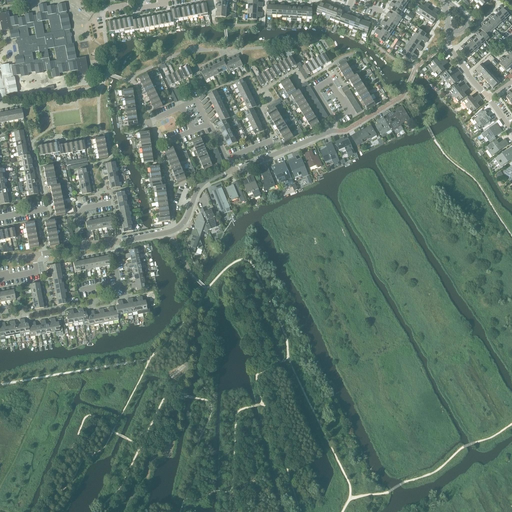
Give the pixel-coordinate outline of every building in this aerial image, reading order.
[(317,11),(321,13),(326,1),(324,0),(323,4),(320,2),(317,11)] [(477,4),(480,8),(489,0),(488,0),(481,0),(479,3),(477,4)] [(391,2),(390,4),(402,12),(405,8),(397,3),(395,5),(391,2)] [(32,13),(24,15),(24,17),(17,19),(17,16),(9,18),(8,12),(0,13),(0,23),(2,31),(9,30),(9,31),(11,39),(16,38),(19,56),(14,57),(15,64),(9,66),(8,64),(0,65),(0,66),(1,69),(0,69),(0,99),(6,98),(6,95),(17,92),(14,77),(13,77),(13,76),(20,75),(21,77),(28,76),(28,73),(35,72),(35,74),(43,73),(43,70),(46,70),(47,71),(50,70),(52,78),(60,77),(59,74),(66,72),(70,71),(70,72),(77,70),(78,76),(87,75),(89,74),(85,57),(76,59),(73,44),(72,44),(71,37),(70,37),(69,34),(70,34),(69,30),(70,29),(67,14),(66,15),(66,12),(65,3),(57,5),(57,6),(54,6),(54,5),(46,7),(46,4),(38,5),(39,13),(36,14),(36,15),(32,16),(32,13)] [(416,13),(420,16),(428,4),(426,3),(423,7),(421,5),(416,13)] [(326,15),(331,16),(335,4),(333,4),(332,7),(329,6),(326,15)] [(330,19),(335,20),(339,9),(336,8),(337,5),(335,4),(331,16),(330,19)] [(391,11),(394,13),(399,16),(402,12),(390,4),(389,6),(393,9),(391,11)] [(420,16),(424,19),(429,11),(427,9),(430,5),(428,4),(420,16)] [(171,11),(172,14),(173,20),(174,20),(178,19),(176,10),(177,10),(177,7),(175,7),(175,10),(173,11),(172,8),(170,8),(170,11),(171,11)] [(335,20),(339,22),(340,20),(342,14),(343,14),(345,8),(343,7),(342,10),(339,9),(335,20)] [(498,8),(497,9),(505,19),(509,16),(503,9),(500,11),(498,8)] [(424,19),(428,22),(436,10),(434,9),(432,13),(429,11),(424,19)] [(498,14),(495,16),(502,22),(505,19),(497,9),(495,11),(498,14)] [(436,10),(428,22),(433,24),(438,17),(436,15),(438,11),(436,10)] [(339,22),(344,24),(348,12),(347,11),(345,15),(343,14),(342,14),(340,20),(339,22)] [(388,12),(387,14),(399,22),(402,18),(399,16),(394,13),(392,15),(388,12)] [(390,19),(388,21),(396,26),(399,22),(387,14),(386,16),(390,19)] [(349,26),(353,28),(358,15),(356,15),(355,18),(352,17),(349,26)] [(357,32),(358,29),(361,21),(358,19),(360,16),(358,15),(353,28),(353,30),(357,32)] [(491,15),(489,16),(498,26),(502,22),(495,16),(493,18),(491,15)] [(490,20),(488,22),(494,29),(498,26),(489,16),(488,18),(490,20)] [(358,29),(363,31),(367,19),(365,18),(364,22),(361,21),(358,29)] [(383,21),(381,23),(393,31),(396,26),(388,21),(387,24),(383,21)] [(483,22),(482,23),(491,33),(494,29),(488,22),(486,25),(483,22)] [(384,27),(382,30),(390,35),(393,31),(381,23),(380,25),(384,27)] [(481,29),(483,32),(483,31),(487,36),(491,33),(482,23),(480,25),(483,27),(481,29)] [(377,29),(376,31),(387,39),(390,35),(382,30),(381,32),(377,29)] [(418,29),(415,33),(427,41),(428,39),(424,37),(426,34),(418,29)] [(387,39),(376,31),(374,33),(378,36),(377,38),(384,43),(387,39)] [(478,31),(477,32),(485,42),(489,38),(487,36),(483,31),(483,32),(480,34),(478,31)] [(478,36),(475,38),(482,45),(485,42),(477,32),(475,34),(478,36)] [(415,33),(412,38),(420,43),(422,41),(426,43),(427,41),(415,33)] [(412,38),(410,42),(421,50),(423,48),(419,45),(420,43),(412,38)] [(471,38),(469,39),(478,49),(482,45),(475,38),(473,40),(471,38)] [(470,43),(468,45),(474,52),(478,49),(469,39),(468,40),(470,43)] [(410,42),(407,46),(414,51),(416,49),(420,52),(421,50),(410,42)] [(463,45),(462,46),(471,55),(474,52),(468,45),(466,47),(463,45)] [(407,46),(404,50),(416,58),(417,56),(413,53),(414,51),(407,46)] [(471,55),(462,46),(460,47),(463,50),(461,52),(467,59),(471,55)] [(416,58),(404,50),(401,54),(409,60),(410,57),(414,60),(416,58)] [(238,58),(235,59),(234,60),(238,68),(243,66),(239,58),(240,57),(238,54),(236,55),(238,58)] [(324,54),(320,57),(325,65),(329,62),(324,54)] [(290,56),(291,57),(296,65),(298,68),(298,67),(299,67),(298,65),(297,63),(296,61),(294,60),(293,58),(293,57),(292,56),(292,55),(291,56),(290,56)] [(233,60),(231,61),(230,62),(234,70),(238,68),(234,60),(235,59),(234,56),(232,57),(233,60)] [(291,57),(287,60),(292,68),(296,65),(291,57)] [(320,57),(316,59),(321,67),(325,65),(320,57)] [(500,58),(509,68),(510,69),(511,67),(511,63),(507,57),(504,60),(502,57),(500,58)] [(223,62),(220,63),(219,64),(223,72),(228,70),(225,64),(224,62),(225,61),(223,58),(221,59),(223,62)] [(229,62),(225,64),(228,70),(229,73),(234,70),(230,62),(231,61),(229,58),(227,59),(229,62)] [(431,69),(433,71),(446,60),(444,58),(439,63),(436,60),(429,66),(431,69)] [(509,68),(500,58),(499,60),(502,62),(499,64),(506,71),(509,68)] [(316,59),(311,62),(316,70),(321,67),(316,59)] [(218,64),(216,65),(215,66),(219,74),(223,72),(219,64),(220,63),(219,60),(217,61),(218,64)] [(287,60),(283,62),(287,70),(292,68),(287,60)] [(446,60),(433,71),(435,74),(435,73),(438,76),(445,70),(442,67),(448,63),(446,60)] [(214,66),(211,67),(210,68),(214,76),(219,74),(215,66),(216,65),(214,62),(212,63),(214,66)] [(283,62),(278,65),(283,73),(287,70),(283,62)] [(311,62),(307,65),(312,72),(316,70),(311,62)] [(338,68),(341,73),(349,68),(346,63),(338,68)] [(477,71),(479,73),(486,67),(483,63),(473,72),(475,74),(477,71)] [(209,68),(207,70),(206,70),(210,78),(214,76),(210,68),(211,67),(210,64),(208,65),(209,68)] [(278,65),(274,68),(279,76),(283,73),(278,65)] [(301,67),(301,68),(302,69),(303,71),(304,73),(305,74),(306,76),(307,76),(308,76),(308,75),(303,67),(302,65),(299,67),(300,68),(301,67)] [(312,72),(307,65),(303,67),(308,75),(312,72)] [(206,70),(207,70),(205,66),(203,67),(205,71),(201,72),(205,81),(210,78),(206,70)] [(480,80),(490,71),(491,70),(488,66),(486,67),(479,73),(482,76),(479,78),(480,80)] [(189,67),(184,69),(188,78),(193,75),(189,67)] [(264,71),(265,73),(270,81),(274,78),(270,70),(268,68),(264,71)] [(274,68),(270,70),(274,78),(279,76),(274,68)] [(341,73),(344,77),(352,72),(349,68),(341,73)] [(184,69),(180,71),(184,80),(188,78),(184,69)] [(444,80),(446,82),(460,71),(458,69),(452,74),(449,70),(442,76),(444,79),(444,80)] [(180,71),(175,74),(179,82),(184,80),(180,71)] [(460,71),(446,82),(448,85),(448,84),(451,87),(458,81),(456,78),(461,74),(460,71)] [(484,79),(486,81),(493,74),(490,71),(480,80),(482,81),(484,79)] [(346,82),(349,80),(354,77),(354,76),(352,72),(344,77),(346,82)] [(265,73),(261,76),(266,84),(270,81),(265,73)] [(175,74),(170,76),(174,84),(179,82),(175,74)] [(486,85),(487,87),(496,78),(493,74),(486,81),(488,83),(486,85)] [(139,79),(141,83),(150,79),(147,75),(139,79)] [(349,80),(352,84),(359,79),(357,75),(354,76),(354,77),(349,80)] [(174,84),(170,76),(166,78),(170,86),(174,84)] [(266,84),(261,76),(257,78),(261,86),(266,84)] [(496,78),(487,87),(488,88),(491,86),(493,88),(500,82),(496,78)] [(141,83),(143,88),(152,84),(150,79),(141,83)] [(281,84),(283,88),(291,83),(288,79),(281,84)] [(352,84),(354,88),(362,84),(359,79),(352,84)] [(235,84),(237,88),(246,84),(246,85),(249,84),(248,82),(245,83),(243,80),(235,84)] [(283,88),(286,93),(294,88),(291,83),(283,88)] [(143,88),(146,92),(154,88),(152,84),(143,88)] [(237,88),(240,93),(248,89),(248,90),(252,88),(251,86),(247,88),(246,85),(246,84),(237,88)] [(354,88),(357,93),(365,88),(362,84),(354,88)] [(452,95),(454,97),(467,86),(465,84),(460,89),(457,86),(450,92),(452,95)] [(467,86),(454,97),(456,100),(456,99),(458,102),(466,97),(463,93),(469,89),(467,86)] [(146,92),(148,97),(156,93),(154,88),(146,92)] [(288,97),(291,95),(296,92),(294,88),(286,93),(288,97)] [(357,93),(359,97),(367,92),(365,88),(357,93)] [(240,93),(242,97),(250,93),(251,94),(254,93),(253,91),(250,92),(248,90),(248,89),(240,93)] [(291,95),(294,100),(302,95),(299,90),(296,92),(291,95)] [(208,95),(210,100),(219,95),(216,91),(208,95)] [(359,97),(362,101),(370,96),(367,92),(359,97)] [(148,97),(150,101),(158,97),(156,93),(148,97)] [(242,97),(244,102),(252,98),(253,99),(256,97),(255,95),(252,97),(251,94),(250,93),(242,97)] [(210,100),(212,104),(221,100),(219,95),(210,100)] [(294,100),(296,104),(304,99),(302,95),(294,100)] [(465,106),(467,108),(480,97),(479,95),(473,100),(470,96),(463,102),(465,105),(465,106)] [(362,101),(365,106),(373,101),(370,96),(362,101)] [(150,101),(152,106),(161,102),(158,97),(150,101)] [(480,97),(467,108),(469,111),(469,110),(472,113),(479,107),(476,104),(482,100),(480,97)] [(244,102),(246,106),(254,102),(255,103),(258,102),(257,100),(254,101),(253,99),(252,98),(244,102)] [(296,104),(299,108),(307,103),(304,99),(296,104)] [(212,104),(215,109),(223,105),(221,100),(212,104)] [(373,101),(365,106),(367,110),(375,105),(373,101)] [(161,102),(152,106),(154,111),(163,107),(161,102)] [(246,106),(248,111),(253,108),(253,109),(256,107),(257,108),(260,106),(259,104),(256,106),(255,103),(254,102),(246,106)] [(270,108),(268,110),(269,110),(269,111),(275,107),(282,103),(281,103),(281,102),(279,103),(277,104),(276,105),(274,106),(272,107),(270,108)] [(299,108),(301,113),(309,108),(307,103),(299,108)] [(215,109),(217,113),(225,109),(223,105),(215,109)] [(396,117),(397,119),(400,124),(406,120),(407,122),(411,120),(402,106),(397,109),(398,111),(394,114),(396,117)] [(267,112),(270,117),(278,112),(275,107),(269,111),(267,112)] [(245,112),(247,117),(255,113),(256,114),(259,113),(258,110),(255,112),(253,109),(253,108),(248,111),(245,112)] [(301,113),(304,117),(312,112),(309,108),(301,113)] [(217,113),(219,118),(227,114),(225,109),(217,113)] [(471,119),(476,124),(488,115),(484,111),(482,112),(481,111),(471,119)] [(270,117),(272,121),(280,116),(278,112),(270,117)] [(304,117),(307,121),(315,116),(312,112),(304,117)] [(388,117),(384,119),(390,130),(392,132),(401,126),(400,124),(397,119),(392,122),(391,120),(396,117),(394,114),(392,112),(387,115),(388,117)] [(247,117),(249,122),(257,118),(258,119),(261,117),(260,115),(257,116),(256,114),(255,113),(247,117)] [(219,118),(221,122),(226,120),(229,118),(227,114),(219,118)] [(488,115),(476,124),(480,130),(483,128),(490,123),(489,122),(491,120),(488,115)] [(272,121),(275,125),(283,120),(280,116),(272,121)] [(307,121),(309,125),(317,121),(315,116),(307,121)] [(375,125),(382,137),(387,135),(385,132),(390,130),(384,119),(383,117),(378,120),(379,123),(375,125)] [(249,122),(251,126),(260,122),(260,123),(263,122),(262,119),(259,121),(258,119),(257,118),(249,122)] [(218,125),(219,127),(220,128),(228,124),(226,120),(221,122),(218,124),(217,123),(214,124),(215,126),(218,125)] [(275,125),(277,130),(285,125),(283,120),(275,125)] [(317,121),(309,125),(312,130),(320,125),(317,121)] [(251,126),(253,131),(262,127),(262,128),(265,126),(264,124),(261,125),(260,123),(260,122),(251,126)] [(220,129),(221,132),(222,133),(230,129),(228,124),(220,128),(219,127),(216,129),(217,131),(220,129)] [(481,134),(484,138),(488,135),(491,140),(502,132),(496,124),(481,134)] [(277,130),(280,134),(288,129),(285,125),(277,130)] [(351,136),(357,146),(363,142),(362,141),(369,136),(371,139),(376,135),(371,126),(362,131),(362,130),(351,136)] [(262,127),(253,131),(256,135),(264,131),(264,132),(268,131),(267,128),(263,130),(262,128),(262,127)] [(222,134),(224,136),(224,137),(232,133),(230,129),(222,133),(221,132),(218,133),(219,135),(222,134)] [(280,134),(283,138),(291,133),(288,129),(280,134)] [(225,138),(226,141),(226,142),(234,138),(232,133),(224,137),(224,136),(220,138),(221,140),(225,138)] [(291,133),(283,138),(285,143),(293,138),(291,133)] [(192,141),(194,146),(203,143),(201,138),(192,141)] [(226,142),(226,141),(223,142),(223,144),(227,143),(228,147),(237,143),(234,138),(226,142)] [(340,154),(346,151),(347,154),(347,153),(348,156),(354,154),(348,138),(342,141),(341,140),(335,142),(340,154)] [(496,141),(486,148),(492,156),(508,145),(505,140),(499,144),(496,141)] [(194,146),(196,151),(205,147),(203,143),(194,146)] [(331,143),(326,145),(327,149),(321,151),(325,162),(331,159),(333,164),(339,162),(331,143)] [(196,151),(198,155),(207,152),(205,147),(196,151)] [(164,151),(166,156),(175,152),(173,148),(164,151)] [(511,149),(511,148),(509,149),(496,158),(499,164),(500,163),(502,166),(511,159),(511,154),(511,152),(511,151),(511,149)] [(318,168),(322,166),(317,155),(314,157),(311,151),(304,154),(310,168),(317,165),(318,168)] [(166,156),(168,160),(177,157),(175,152),(166,156)] [(198,155),(200,160),(209,157),(207,152),(198,155)] [(168,160),(170,165),(179,162),(177,157),(168,160)] [(200,160),(202,165),(210,161),(209,157),(200,160)] [(301,175),(302,177),(308,175),(302,160),(297,162),(296,160),(294,160),(294,159),(288,161),(294,176),(298,175),(298,176),(301,175)] [(210,161),(202,165),(204,170),(210,167),(212,166),(210,161)] [(170,165),(172,170),(181,166),(179,162),(170,165)] [(273,170),(279,184),(291,179),(284,162),(276,166),(277,167),(275,168),(276,169),(273,170)] [(172,170),(174,175),(183,171),(181,166),(172,170)] [(276,186),(269,169),(261,172),(264,180),(261,181),(264,188),(267,187),(268,189),(276,186)] [(174,175),(176,179),(185,176),(183,171),(174,175)] [(253,192),(255,198),(261,196),(253,175),(249,177),(250,178),(242,182),(248,194),(253,192)] [(185,176),(176,179),(178,184),(187,180),(185,176)] [(239,198),(241,203),(245,201),(237,182),(233,183),(234,185),(226,189),(231,201),(239,198)] [(227,202),(221,188),(213,192),(221,211),(229,208),(229,207),(231,206),(229,202),(227,202)] [(200,210),(201,213),(208,230),(216,227),(214,217),(215,217),(212,209),(204,212),(203,208),(200,210)] [(208,231),(208,230),(201,213),(198,215),(194,225),(196,229),(200,238),(202,237),(204,232),(208,233),(208,231)] [(200,238),(196,229),(193,231),(189,241),(190,242),(189,243),(190,243),(191,245),(189,246),(191,253),(194,254),(196,248),(202,250),(203,247),(200,238)] [(125,255),(125,257),(139,254),(142,254),(141,249),(140,249),(140,247),(136,247),(137,249),(129,251),(129,254),(125,255)] [(128,274),(129,277),(146,273),(145,268),(142,269),(133,271),(133,273),(128,274)] [(142,297),(139,297),(143,314),(150,313),(148,305),(146,305),(145,301),(142,301),(142,297)] [(82,308),(80,308),(83,322),(83,325),(88,324),(88,321),(87,317),(86,312),(83,313),(82,308)] [(73,324),(70,310),(68,311),(69,315),(66,316),(67,319),(64,320),(65,324),(68,324),(68,328),(73,327),(73,324)] [(54,318),(52,319),(55,332),(60,331),(60,332),(63,332),(62,326),(59,327),(58,322),(55,323),(54,318)]
